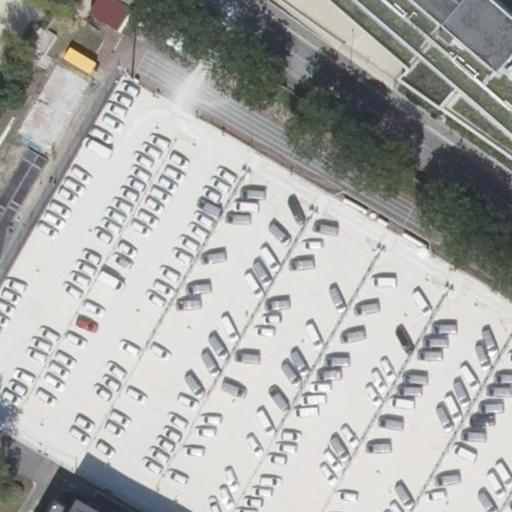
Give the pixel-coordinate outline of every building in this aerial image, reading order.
[(103,0),(66,0),(67,0),(94,19),(103,0)] [(125,35),(142,0),(103,0),(94,19),(125,35)] [(347,0),(418,56),(394,85),(511,163),(511,0),(453,0),(453,1),(451,0),(347,0)] [(258,102),(260,89),(220,83),(218,96),(258,102)] [(126,511),(100,497),(90,511),(126,511)]
